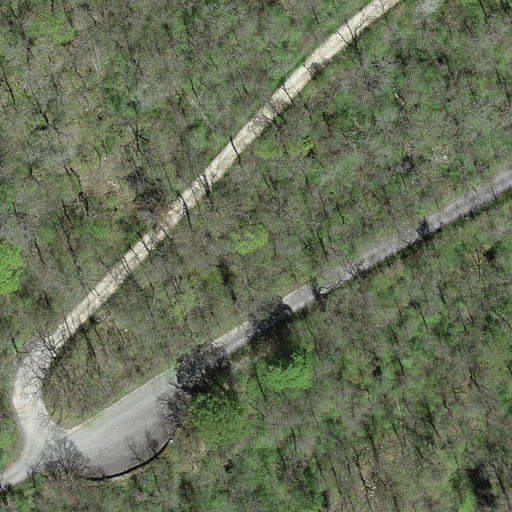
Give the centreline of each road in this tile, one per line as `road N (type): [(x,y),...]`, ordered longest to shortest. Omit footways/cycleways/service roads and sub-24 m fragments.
road 1 (track): [(27,458),(73,315),(293,77),(391,0)]
road 2 (residential): [(511,179),(27,458),(0,482)]
